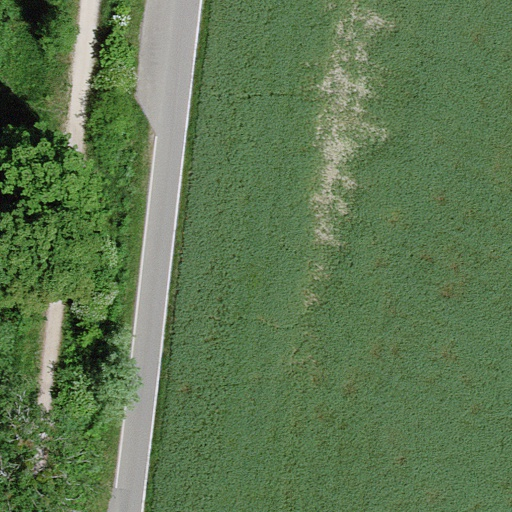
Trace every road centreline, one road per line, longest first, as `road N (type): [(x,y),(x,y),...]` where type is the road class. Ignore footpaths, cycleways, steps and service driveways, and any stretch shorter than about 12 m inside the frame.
road 1 (track): [(97,0),(37,511)]
road 2 (unclassified): [(186,0),(128,511)]
